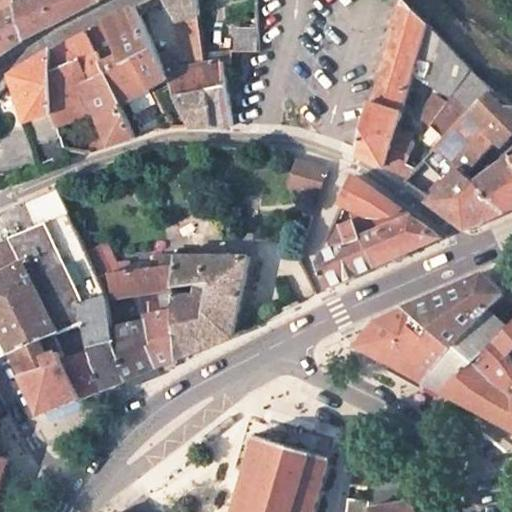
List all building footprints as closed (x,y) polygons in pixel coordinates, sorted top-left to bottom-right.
[(96,0),(27,0),(17,4),(18,5),(24,39),(44,28),(96,0)] [(198,0),(166,0),(179,23),(182,23),(185,31),(178,33),(187,62),(175,63),(171,54),(161,58),(171,79),(178,94),(211,89),(207,64),(206,55),(198,0)] [(438,146),(470,111),(472,114),(494,87),(483,79),(473,69),(407,0),(401,0),(357,153),(387,165),(401,171),(413,143),(411,140),(413,132),(398,128),(414,73),(451,97),(448,102),(434,93),(419,115),(432,125),(423,138),(435,149),(438,146)] [(18,5),(2,12),(0,13),(0,53),(24,39),(18,5)] [(128,63),(138,58),(153,88),(171,79),(161,58),(138,6),(108,22),(128,63)] [(122,103),(153,88),(138,58),(128,63),(108,22),(89,31),(108,71),(122,103)] [(185,31),(182,23),(179,23),(176,24),(178,33),(185,31)] [(82,61),(90,80),(108,71),(89,31),(54,49),(54,71),(82,61)] [(259,50),(258,32),(241,32),(237,32),(238,52),(259,50)] [(50,160),(54,158),(56,157),(58,163),(69,158),(65,147),(57,125),(54,115),(54,98),(54,71),(54,49),(13,75),(43,163),(44,162),(47,161),(50,160)] [(234,63),(233,52),(206,55),(207,64),(224,63),(234,63)] [(54,71),(54,98),(88,86),(86,82),(90,80),(82,61),(54,71)] [(234,125),(224,63),(207,64),(211,89),(216,125),(234,125)] [(108,71),(90,80),(86,82),(88,86),(98,111),(107,134),(111,145),(137,136),(122,103),(108,71)] [(54,115),(57,125),(65,122),(89,114),(98,111),(88,86),(54,98),(54,115)] [(511,103),(497,90),(494,87),(472,114),(499,140),(503,144),(511,135),(511,103)] [(211,89),(178,94),(194,126),(216,125),(211,89)] [(89,114),(98,137),(107,134),(98,111),(89,114)] [(472,114),(470,111),(438,146),(461,168),(466,174),(475,165),(478,161),(499,140),(472,114)] [(65,147),(74,149),(65,122),(57,125),(65,147)] [(107,134),(98,137),(89,140),(93,151),(111,145),(107,134)] [(511,154),(489,171),(485,175),(475,165),(466,174),(504,212),(511,208),(511,154)] [(301,161),(294,185),(320,193),(327,169),(301,161)] [(485,175),(489,171),(478,161),(475,165),(485,175)] [(466,174),(461,168),(431,200),(468,228),(488,219),(504,212),(466,174)] [(355,179),(343,204),(347,205),(353,209),(380,225),(405,210),(355,179)] [(39,226),(70,213),(58,188),(28,201),(39,226)] [(341,221),(347,205),(343,204),(321,262),(330,286),(370,268),(376,265),(358,221),(348,225),(341,221)] [(353,209),(358,221),(376,265),(407,252),(441,237),(405,210),(380,225),(353,209)] [(99,273),(70,213),(39,226),(11,237),(24,262),(26,261),(61,332),(83,323),(89,338),(92,350),(105,386),(127,378),(108,292),(99,273)] [(0,275),(24,262),(11,237),(0,241),(0,275)] [(208,257),(210,344),(224,338),(234,334),(249,256),(208,257)] [(208,257),(168,257),(168,264),(175,263),(175,299),(176,335),(177,357),(196,349),(210,344),(208,257)] [(26,261),(24,262),(0,275),(0,323),(14,351),(61,332),(26,261)] [(139,268),(148,292),(163,290),(164,301),(149,303),(150,311),(151,318),(158,365),(167,361),(177,357),(176,335),(175,299),(175,263),(168,264),(139,268)] [(151,318),(125,324),(123,317),(119,296),(148,292),(139,268),(111,271),(99,273),(108,292),(127,378),(158,365),(151,318)] [(467,281),(408,306),(417,314),(455,346),(488,309),(494,304),(504,292),(484,273),(467,281)] [(494,304),(498,308),(509,296),(504,292),(494,304)] [(493,313),(498,308),(494,304),(488,309),(493,313)] [(359,344),(388,360),(417,314),(408,306),(376,320),(359,344)] [(509,326),(493,313),(488,309),(455,346),(425,380),(445,391),(509,326)] [(151,318),(150,311),(123,317),(125,324),(151,318)] [(455,346),(417,314),(388,360),(425,380),(455,346)] [(511,323),(509,326),(445,391),(511,427),(511,323)] [(46,411),(85,395),(68,358),(63,347),(61,332),(14,351),(46,411)] [(95,390),(105,386),(92,350),(68,358),(85,395),(95,390)] [(316,511),(322,498),(325,499),(325,498),(326,494),(323,493),(329,471),(333,473),(334,470),(334,468),(330,467),(332,461),(334,456),(330,455),(329,459),(316,455),(317,451),(313,450),(311,454),(308,453),(309,450),(284,443),(283,445),(280,444),(281,440),(277,439),(275,443),(263,439),(263,435),(260,434),(256,445),(253,444),(252,448),(255,449),(248,471),(245,470),(244,475),(247,476),(240,498),(237,497),(236,501),(239,502),(236,511),(316,511)] [(0,488),(8,460),(0,453),(0,488)] [(325,498),(337,501),(345,473),(334,470),(333,473),(329,471),(323,493),(326,494),(325,498)] [(386,474),(371,471),(371,499),(349,498),(346,511),(418,511),(416,497),(414,495),(408,488),(402,483),(394,478),(392,477),(386,474)] [(333,511),(337,501),(325,498),(325,499),(322,498),(316,511),(333,511)]
